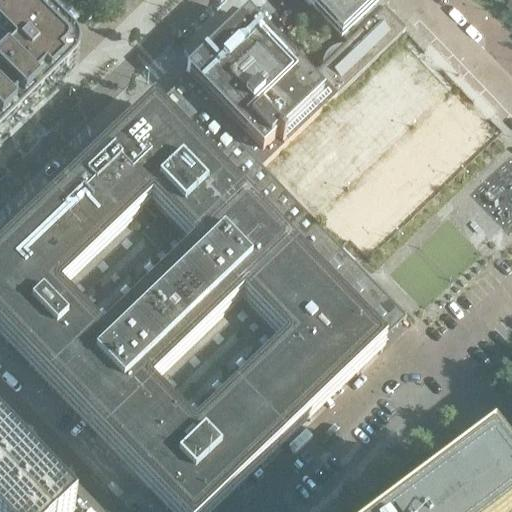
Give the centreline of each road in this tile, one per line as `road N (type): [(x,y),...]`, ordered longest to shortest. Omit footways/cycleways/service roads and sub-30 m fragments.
road 1 (residential): [(482,431),(429,366),(406,369),(265,498),(276,511)]
road 2 (residential): [(0,193),(198,0)]
road 3 (unknown): [(488,69),(342,217)]
road 4 (residential): [(113,511),(0,396)]
road 5 (residential): [(370,511),(482,431)]
road 6 (residential): [(511,93),(420,0)]
